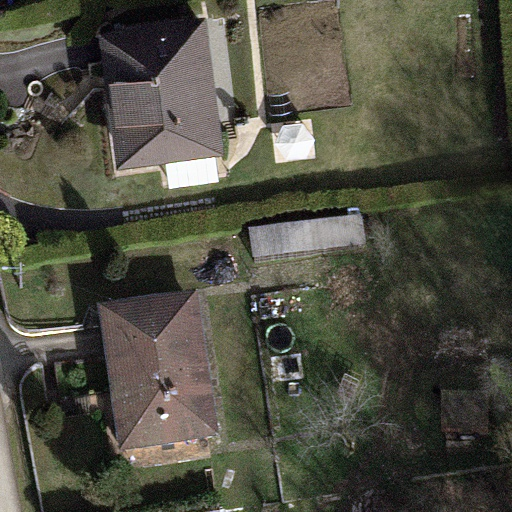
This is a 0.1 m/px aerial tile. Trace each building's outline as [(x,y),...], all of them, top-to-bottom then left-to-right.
[(106,27),(115,96),(126,95),(133,151),(162,146),(167,179),(216,172),(196,16),(106,27)] [(122,152),(133,151),(126,95),(115,96),(122,152)] [(275,115),(273,158),(309,160),(312,117),(275,115)] [(358,219),(249,234),(253,263),(362,246),(358,219)] [(210,436),(190,305),(103,318),(115,393),(124,392),(133,447),(210,436)] [(486,402),(443,403),(444,434),(486,433),(486,402)]
